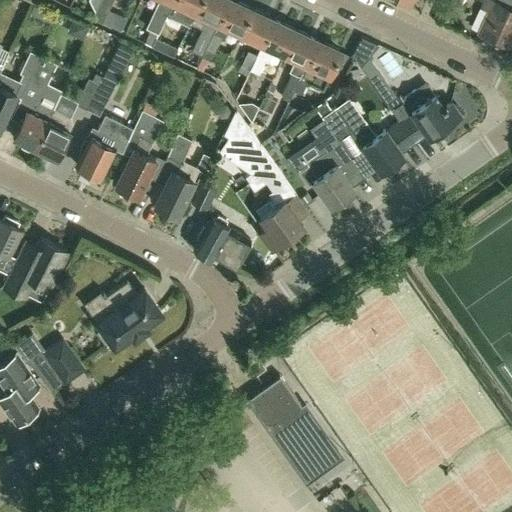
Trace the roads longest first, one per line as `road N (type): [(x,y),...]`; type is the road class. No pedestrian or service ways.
road 1 (unclassified): [(241,321),(511,135)]
road 2 (residential): [(241,321),(201,275),(0,175)]
road 3 (unclassified): [(9,486),(241,321)]
road 4 (residential): [(511,90),(331,0)]
